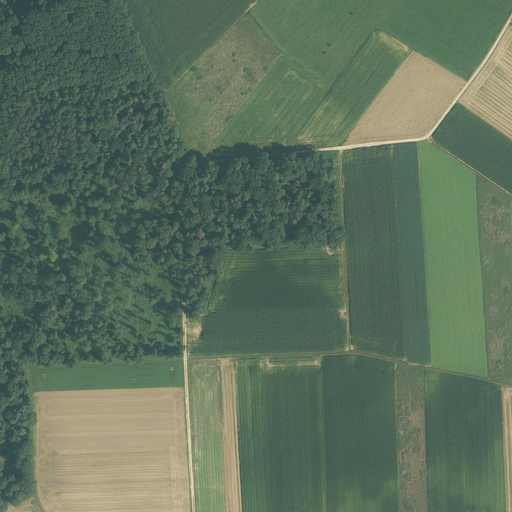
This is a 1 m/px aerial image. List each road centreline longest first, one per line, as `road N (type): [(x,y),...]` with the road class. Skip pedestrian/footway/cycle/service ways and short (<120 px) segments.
road 1 (track): [(121,0),(178,133),(193,511)]
road 2 (track): [(31,369),(350,352),(511,388)]
road 3 (track): [(511,16),(425,140),(182,168)]
road 4 (track): [(336,148),(350,352)]
road 5 (track): [(0,188),(182,168)]
road 6 (track): [(31,369),(32,496)]
